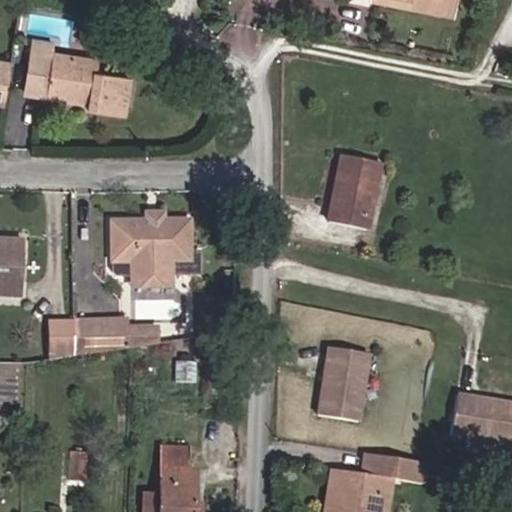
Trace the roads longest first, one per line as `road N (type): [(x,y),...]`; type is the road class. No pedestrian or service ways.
road 1 (unclassified): [(271,511),(272,160)]
road 2 (unclassified): [(257,79),(286,44),(511,84)]
road 3 (unclassified): [(0,170),(221,168),(272,160)]
road 4 (unclassified): [(105,0),(257,79)]
